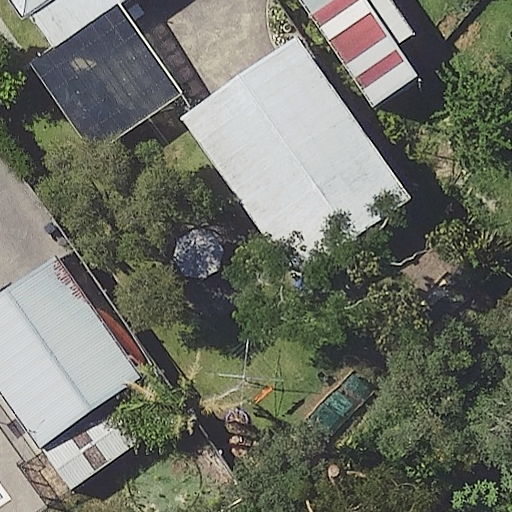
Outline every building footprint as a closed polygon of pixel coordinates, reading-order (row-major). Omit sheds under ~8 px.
[(64,0),(11,0),(29,25),(64,0)] [(360,0),(347,0),(315,23),(377,111),(418,82),(360,0)] [(184,99),(122,12),(34,74),(95,161),(184,99)] [(414,204),(299,41),(186,120),(301,283),(414,204)] [(150,383),(63,260),(0,303),(0,390),(46,456),(150,383)]
